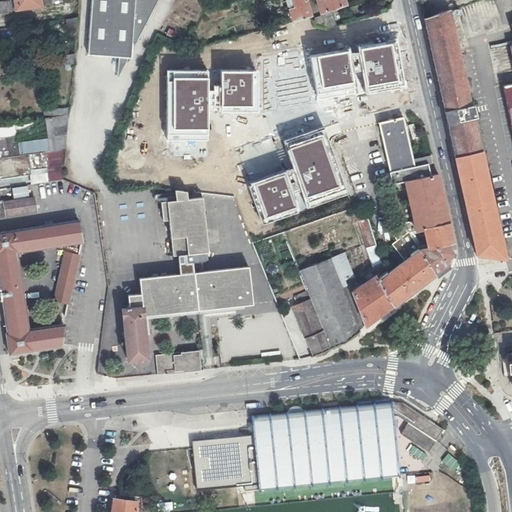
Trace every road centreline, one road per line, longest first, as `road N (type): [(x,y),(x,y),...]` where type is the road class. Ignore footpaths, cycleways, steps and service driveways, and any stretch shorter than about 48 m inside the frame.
road 1 (tertiary): [(469,278),(408,0)]
road 2 (primary): [(36,417),(296,385)]
road 3 (primary): [(418,367),(375,364),(296,385)]
